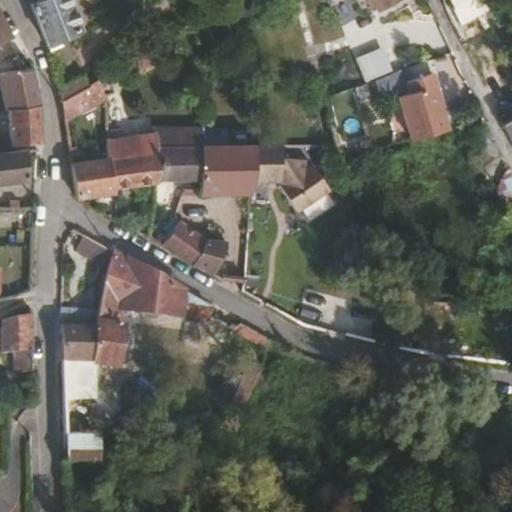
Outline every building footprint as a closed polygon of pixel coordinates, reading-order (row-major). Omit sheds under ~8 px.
[(65,0),(44,0),(32,6),(29,8),(44,48),(77,31),(65,0)] [(360,0),(367,13),(372,10),(375,16),(402,3),(400,0),(360,0)] [(479,16),(469,0),(450,0),(448,1),(463,26),(458,30),(466,48),(494,32),(484,13),(479,16)] [(381,46),(353,56),(361,80),(390,69),(381,46)] [(129,63),(135,73),(137,76),(159,62),(152,50),(129,63)] [(24,75),(17,61),(4,71),(5,76),(0,77),(0,85),(6,105),(9,147),(36,146),(33,84),(29,72),(24,75)] [(135,73),(129,63),(84,91),(59,106),(63,129),(102,102),(97,93),(114,81),(118,84),(135,73)] [(54,77),(59,106),(84,91),(74,68),(54,77)] [(410,142),(444,133),(430,90),(394,103),(407,143),(410,142)] [(511,144),(511,119),(499,126),(509,146),(511,144)] [(149,130),(150,140),(152,185),(195,180),(197,129),(196,129),(149,130)] [(247,193),(248,182),(249,148),(216,148),(216,129),(197,129),(195,180),(195,192),(247,193)] [(152,185),(150,140),(103,146),(104,162),(106,162),(109,191),(152,185)] [(276,148),(249,148),(248,182),(275,182),(279,186),(276,188),(294,213),(325,189),(307,165),(305,166),(301,160),(276,160),(276,148)] [(0,185),(23,182),(22,154),(0,157),(0,185)] [(106,162),(104,162),(68,167),(74,201),(110,196),(109,191),(106,162)] [(201,241),(175,224),(158,247),(190,269),(193,266),(217,280),(220,265),(216,263),(223,251),(224,242),(201,241)] [(74,252),(106,270),(108,256),(80,240),(74,252)] [(27,293),(29,249),(21,249),(19,297),(27,293)] [(92,333),(89,364),(111,366),(124,311),(205,323),(207,310),(108,256),(106,270),(92,333)] [(89,364),(92,333),(70,331),(70,314),(57,313),(59,362),(89,364)] [(268,338),(233,322),(230,330),(266,347),(268,338)] [(30,376),(28,327),(0,328),(0,356),(12,356),(13,376),(30,376)] [(89,364),(59,362),(62,462),(94,462),(93,437),(89,364)]
